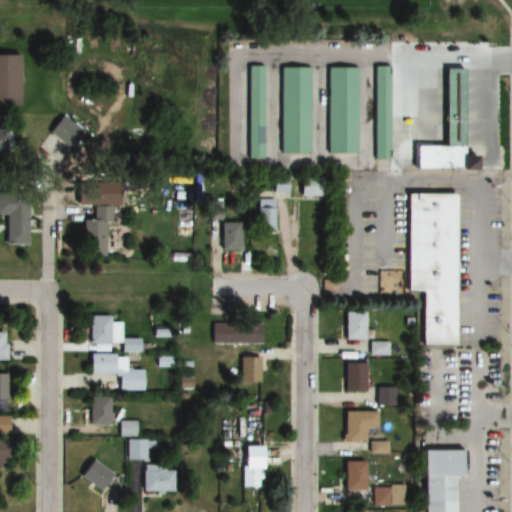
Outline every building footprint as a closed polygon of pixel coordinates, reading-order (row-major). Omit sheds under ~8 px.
[(0,105),(16,105),(16,54),(0,54),(0,105)] [(263,66),(246,66),(246,159),(263,159),(263,66)] [(309,67),(279,67),(279,153),(309,153),(309,67)] [(371,67),(371,159),(389,159),(389,67),(371,67)] [(325,68),(325,153),(356,153),(356,68),(325,68)] [(441,68),(461,68),(461,156),(473,156),(473,170),(434,170),(434,146),(441,146),(441,68)] [(68,150),(81,131),(58,115),(45,133),(68,150)] [(0,129),(0,149),(9,150),(9,129),(0,129)] [(299,180),(299,194),(317,194),(317,180),(299,180)] [(24,201),(6,201),(6,192),(0,192),(0,213),(2,213),(2,244),(24,244),(24,201)] [(403,193),(452,193),(452,347),(418,347),(418,290),(403,290),(403,193)] [(272,200),(255,200),(255,226),(272,226),(272,200)] [(104,255),(104,205),(90,205),(90,219),(79,219),(79,255),(104,255)] [(362,311),(342,311),(342,340),(362,340),(362,311)] [(118,322),(107,322),(107,315),(87,315),(87,343),(119,343),(119,352),(137,351),(137,338),(118,338),(118,322)] [(208,322),(208,343),(260,343),(260,322),(208,322)] [(367,354),(384,354),(384,342),(367,342),(367,354)] [(87,354),(86,373),(115,373),(115,390),(140,390),(140,370),(123,369),(123,354),(87,354)] [(238,377),(258,377),(258,356),(238,356),(238,377)] [(362,362),(342,362),(342,391),(362,391),(362,362)] [(375,404),(390,404),(390,388),(375,388),(375,404)] [(107,425),(107,398),(87,398),(87,425),(107,425)] [(373,440),(373,411),(341,411),(340,440),(373,440)] [(117,421),(117,436),(134,436),(134,421),(117,421)] [(143,460),(144,440),(125,439),(124,460),(143,460)] [(260,472),(260,446),(241,446),(241,472),(260,472)] [(418,511),(420,451),(459,452),(459,479),(451,479),(450,511),(418,511)] [(77,478),(98,491),(109,473),(88,460),(77,478)] [(363,491),(363,461),(341,461),(341,491),(363,491)] [(170,493),(170,466),(140,466),(140,493),(170,493)]
